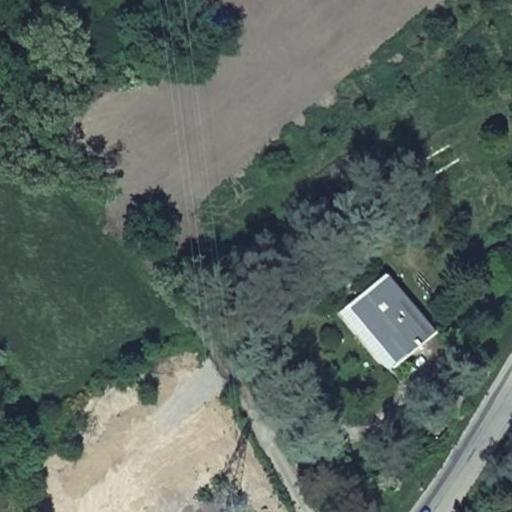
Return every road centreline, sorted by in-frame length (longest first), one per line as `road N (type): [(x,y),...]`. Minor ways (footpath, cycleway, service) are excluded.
road 1 (unknown): [(217,360),(292,511)]
road 2 (tertiary): [(437,511),(511,386)]
